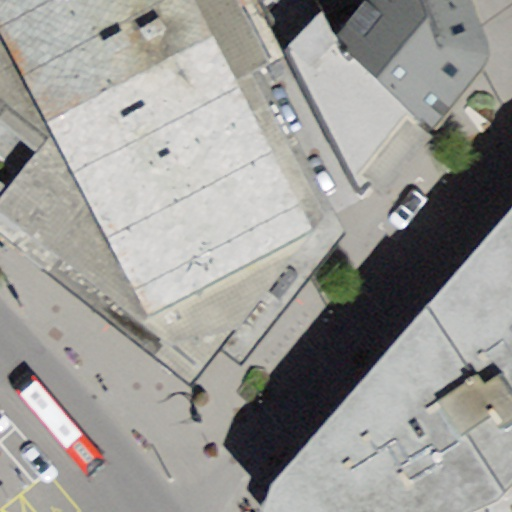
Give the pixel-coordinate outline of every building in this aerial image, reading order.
[(0,0),(0,26),(57,135),(226,52),(199,0),(0,0)] [(367,218),(440,132),(351,0),(323,0),(284,52),(367,218)] [(351,0),(440,132),(499,62),(478,0),(351,0)] [(321,226),(226,52),(57,135),(0,207),(0,248),(197,393),(337,240),(321,226)] [(511,229),(395,361),(511,499),(511,229)] [(496,511),(511,502),(511,499),(395,361),(279,492),(275,511),(496,511)]
